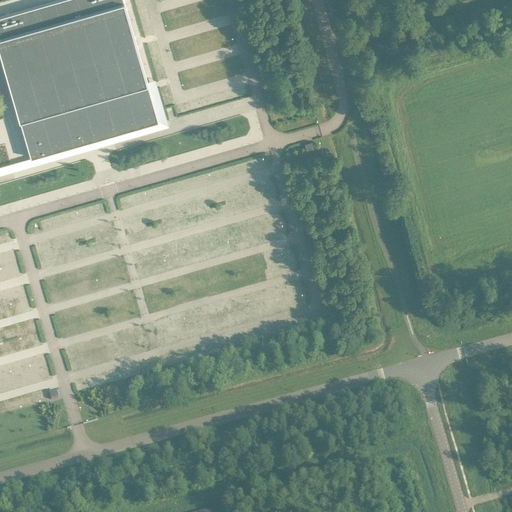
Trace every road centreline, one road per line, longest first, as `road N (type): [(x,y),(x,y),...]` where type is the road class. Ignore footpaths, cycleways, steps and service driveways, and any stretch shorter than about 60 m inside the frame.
road 1 (unclassified): [(0,479),(419,363)]
road 2 (unknown): [(129,0),(173,132),(98,155)]
road 3 (unknown): [(155,362),(310,317),(305,278)]
road 4 (unknown): [(115,220),(276,173)]
road 5 (unknown): [(125,256),(286,209)]
road 6 (unknown): [(135,291),(296,244)]
road 7 (unknown): [(145,327),(305,278)]
road 8 (unclassified): [(459,511),(419,363)]
road 9 (residential): [(314,0),(343,107),(334,125),(320,130)]
road 10 (unknown): [(250,80),(286,209)]
